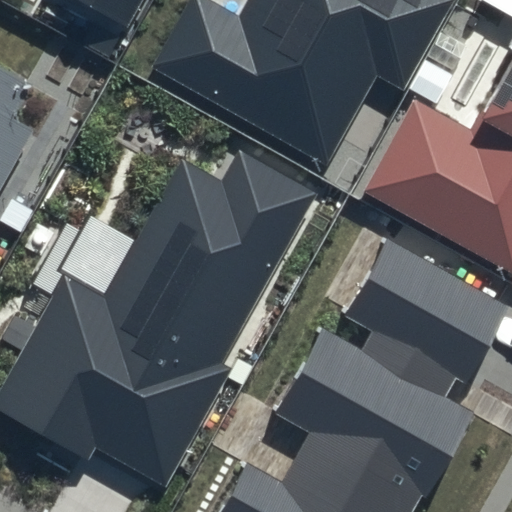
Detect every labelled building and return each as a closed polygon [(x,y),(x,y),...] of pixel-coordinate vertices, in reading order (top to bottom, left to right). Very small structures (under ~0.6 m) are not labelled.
[(91,0),(115,13),(122,0),(91,0)] [(171,0),(144,49),(313,144),(365,52),(396,69),(435,0),(171,0)] [(511,247),(511,0),(510,0),(455,100),(413,77),(367,182),(504,261),(511,247)] [(0,128),(36,67),(0,46),(0,128)] [(0,363),(0,383),(150,465),(306,181),(228,138),(212,166),(172,144),(96,282),(57,261),(0,363)] [(508,306),(383,236),(340,312),(376,333),(364,354),(320,329),(273,412),(311,433),(282,484),(247,465),(220,511),(418,511),(475,412),(446,395),(456,377),(465,382),(508,306)]
